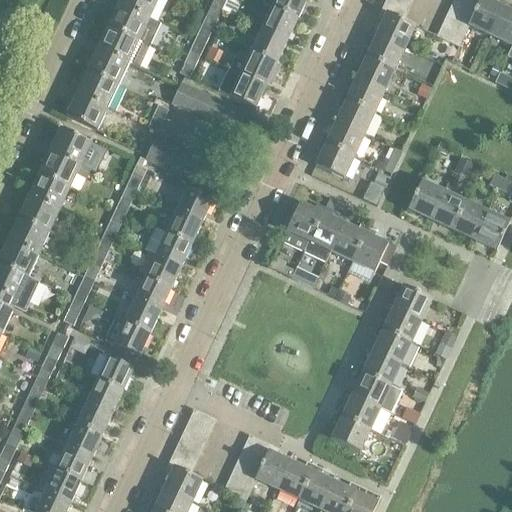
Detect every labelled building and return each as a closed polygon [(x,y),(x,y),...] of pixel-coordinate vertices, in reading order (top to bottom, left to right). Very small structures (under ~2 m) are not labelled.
[(160,0),(122,0),(120,6),(150,21),(160,0)] [(222,13),(227,2),(222,0),(215,0),(212,9),(222,13)] [(265,0),(263,5),(272,10),(297,21),(307,0),(265,0)] [(409,11),(414,0),(413,0),(387,0),(387,1),(409,11)] [(474,15),(479,4),(469,0),(455,0),(453,5),(474,15)] [(491,0),(481,0),(479,4),(474,15),(469,26),(469,27),(491,37),(504,9),(490,3),(491,0)] [(404,22),(409,11),(387,1),(382,12),(404,22)] [(469,26),(474,15),(453,5),(447,16),(469,26)] [(150,21),(120,6),(109,29),(151,48),(161,26),(150,21)] [(217,25),(222,13),(212,9),(206,20),(217,25)] [(511,47),(511,13),(504,9),(491,37),(511,47)] [(272,10),(262,32),(287,44),(297,21),(272,10)] [(415,28),(404,22),(382,12),(378,20),(383,23),(377,36),(405,50),(415,28)] [(464,37),(469,27),(469,26),(447,16),(442,27),(464,37)] [(211,36),(217,25),(206,20),(201,31),(211,36)] [(459,48),(464,37),(442,27),(437,37),(437,38),(459,48)] [(151,48),(109,29),(99,52),(129,66),(140,71),(151,48)] [(206,47),(211,36),(201,31),(196,43),(206,47)] [(262,32),(251,55),(276,67),(287,44),(262,32)] [(405,50),(377,36),(371,50),(365,48),(361,56),(395,71),(405,50)] [(201,58),(206,47),(196,43),(191,54),(201,58)] [(129,66),(99,52),(88,74),(119,88),(129,66)] [(196,69),(201,58),(191,54),(186,64),(196,69)] [(235,60),(229,72),(241,77),(266,89),(269,81),(273,83),(280,69),(276,67),(251,55),(246,66),(235,60)] [(395,71),(361,56),(358,64),(363,66),(356,81),(384,94),(395,71)] [(190,81),(196,69),(186,64),(180,77),(190,81)] [(494,67),(490,76),(496,79),(501,70),(494,67)] [(229,72),(218,95),(230,100),(250,109),(255,112),(266,89),(241,77),(229,72)] [(119,88),(88,74),(78,97),(108,111),(119,88)] [(384,94),(356,81),(349,95),(344,93),(340,101),(374,116),(384,94)] [(182,112),(192,90),(181,85),(171,106),(182,112)] [(421,86),(417,96),(427,100),(431,90),(421,86)] [(193,117),(203,95),(192,90),(182,112),(193,117)] [(204,122),(214,100),(203,95),(193,117),(204,122)] [(108,111),(78,97),(67,119),(98,134),(108,111)] [(214,127),(225,105),(214,100),(204,122),(214,127)] [(374,116),(340,101),(336,109),(342,111),(336,125),(364,138),(374,116)] [(225,132),(236,110),(225,105),(214,127),(225,132)] [(163,122),(168,112),(158,107),(153,118),(163,122)] [(236,137),(247,115),(236,110),(225,132),(236,137)] [(158,134),(163,122),(153,118),(148,130),(158,134)] [(364,138),(336,125),(329,138),(324,136),(320,144),(354,160),(364,138)] [(60,131),(50,153),(80,168),(91,145),(60,131)] [(156,168),(166,146),(155,141),(145,162),(145,163),(156,168)] [(354,160),(320,144),(317,152),(322,154),(315,169),(343,182),(354,160)] [(440,145),(437,152),(445,156),(448,149),(440,145)] [(166,173),(177,151),(166,146),(156,168),(166,173)] [(389,148),(379,171),(391,176),(401,154),(389,148)] [(177,178),(188,156),(177,151),(166,173),(177,178)] [(50,153),(39,176),(70,191),(77,175),(86,179),(90,172),(80,168),(50,153)] [(188,183),(198,161),(188,156),(177,178),(188,183)] [(140,160),(137,167),(142,169),(145,163),(145,162),(140,160)] [(459,160),(453,173),(467,179),(473,166),(459,160)] [(199,188),(209,166),(198,161),(188,183),(199,188)] [(210,193),(220,171),(209,166),(199,188),(210,193)] [(137,167),(132,177),(142,182),(147,171),(142,169),(137,167)] [(378,174),(373,185),(385,190),(390,179),(378,174)] [(495,175),(489,187),(498,192),(503,181),(504,180),(495,175)] [(39,176),(28,199),(59,213),(70,191),(39,176)] [(136,194),(142,182),(132,177),(126,189),(136,194)] [(503,181),(498,192),(507,196),(511,186),(503,181)] [(371,184),(362,201),(376,208),(384,190),(371,184)] [(430,222),(443,194),(421,184),(408,212),(430,222)] [(131,205),(136,194),(126,189),(121,200),(131,205)] [(202,225),(213,202),(188,191),(177,213),(202,225)] [(452,233),(465,204),(443,194),(430,222),(452,233)] [(28,199),(18,221),(49,236),(59,213),(28,199)] [(126,216),(131,205),(121,200),(116,212),(126,216)] [(474,243),(487,215),(465,204),(452,233),(474,243)] [(304,256),(325,211),(317,207),(314,212),(299,205),(281,245),(304,256)] [(326,266),(331,255),(344,227),(331,220),(333,215),(325,211),(304,256),(326,266)] [(121,227),(126,216),(116,212),(111,222),(121,227)] [(192,247),(202,225),(177,213),(167,235),(192,247)] [(496,253),(509,225),(487,215),(474,243),(496,253)] [(18,221),(7,244),(38,258),(49,236),(18,221)] [(115,239),(121,227),(111,222),(105,234),(115,239)] [(352,265),(368,231),(360,227),(357,233),(344,227),(331,255),(352,265)] [(181,270),(192,247),(167,235),(166,236),(156,231),(146,253),(156,258),(181,270)] [(375,234),(368,231),(352,265),(374,275),(387,247),(373,240),(375,234)] [(110,249),(115,239),(105,234),(100,245),(110,249)] [(7,244),(0,259),(0,267),(28,281),(28,279),(38,258),(7,244)] [(105,262),(110,249),(100,245),(94,257),(105,262)] [(100,272),(105,262),(94,257),(90,267),(100,272)] [(170,292),(181,270),(156,258),(145,281),(170,292)] [(274,258),(269,268),(281,274),(286,263),(274,258)] [(0,309),(12,315),(14,310),(25,315),(39,285),(28,279),(28,281),(0,267),(0,309)] [(94,284),(100,272),(90,267),(84,279),(94,284)] [(296,268),(291,279),(313,289),(318,279),(296,268)] [(90,294),(94,284),(84,279),(79,289),(90,294)] [(160,315),(170,292),(145,281),(135,303),(160,315)] [(430,301),(396,285),(392,294),(398,297),(392,310),(420,323),(430,301)] [(83,307),(90,294),(79,289),(73,302),(83,307)] [(338,291),(334,300),(346,306),(351,297),(338,291)] [(79,316),(83,307),(73,302),(69,312),(79,316)] [(149,337),(160,315),(135,303),(124,326),(149,337)] [(89,307),(81,324),(82,325),(99,320),(103,313),(89,307)] [(0,309),(0,335),(2,337),(12,315),(0,309)] [(420,323),(392,310),(385,324),(380,322),(376,330),(409,345),(420,323)] [(73,329),(79,316),(69,312),(63,324),(73,329)] [(138,361),(149,337),(124,326),(114,348),(138,361)] [(409,345),(376,330),(372,338),(378,340),(371,354),(399,367),(409,345)] [(57,336),(52,347),(63,351),(67,341),(57,336)] [(74,340),(69,350),(85,357),(90,347),(74,340)] [(57,362),(63,351),(52,347),(47,358),(57,362)] [(29,350),(25,360),(38,366),(42,356),(29,350)] [(399,367),(371,354),(365,367),(360,365),(356,373),(389,388),(399,367)] [(52,373),(57,362),(47,358),(42,369),(52,373)] [(123,393),(133,371),(107,360),(98,381),(123,393)] [(47,385),(52,373),(42,369),(37,380),(47,385)] [(389,388),(356,373),(352,381),(358,384),(352,397),(380,410),(379,411),(390,416),(400,394),(389,388)] [(42,396),(47,385),(37,380),(32,391),(42,396)] [(112,415),(123,393),(98,381),(87,403),(112,415)] [(417,389),(413,398),(425,404),(429,395),(417,389)] [(36,407),(42,396),(32,391),(26,402),(36,407)] [(380,410),(352,397),(345,411),(339,409),(335,417),(369,432),(379,411),(380,410)] [(31,418),(36,407),(26,402),(21,413),(31,418)] [(102,438),(112,415),(87,403),(77,426),(102,438)] [(407,410),(402,420),(414,427),(419,416),(407,410)] [(215,422),(202,416),(193,412),(188,423),(210,433),(215,422)] [(26,429),(31,418),(21,413),(16,425),(26,429)] [(369,432),(335,417),(332,425),(337,427),(331,441),(359,454),(369,432)] [(205,444),(210,433),(188,423),(183,433),(205,444)] [(400,423),(392,441),(405,447),(413,429),(400,423)] [(20,440),(26,429),(16,425),(11,435),(20,440)] [(91,460),(102,438),(77,426),(66,449),(91,460)] [(384,431),(382,436),(388,440),(391,434),(384,431)] [(200,455),(205,444),(183,433),(178,444),(200,455)] [(15,451),(20,440),(11,435),(5,447),(15,451)] [(265,460),(271,448),(249,438),(243,450),(265,460)] [(195,466),(200,455),(178,444),(173,455),(195,466)] [(10,462),(15,451),(5,447),(0,457),(10,462)] [(277,493),(290,464),(276,458),(279,452),(271,448),(265,460),(260,471),(255,483),(277,493)] [(81,483),(91,460),(66,449),(56,471),(81,483)] [(265,460),(243,450),(238,461),(260,471),(265,460)] [(21,454),(16,463),(30,469),(34,460),(21,454)] [(190,476),(195,466),(173,455),(168,466),(190,476)] [(0,471),(5,473),(10,462),(0,457),(0,471)] [(260,471),(238,461),(233,472),(255,483),(260,471)] [(298,503),(314,468),(306,465),(303,471),(290,464),(277,493),(298,503)] [(202,482),(190,476),(168,466),(164,474),(169,477),(163,491),(191,504),(202,482)] [(318,511),(320,511),(333,485),(319,478),(322,472),(314,468),(298,503),(318,511)] [(70,506),(81,483),(56,471),(45,494),(70,506)] [(250,493),(255,483),(233,472),(228,483),(250,493)] [(11,480),(8,486),(15,489),(18,483),(11,480)] [(250,493),(228,483),(224,493),(223,494),(245,504),(250,493)] [(347,511),(358,489),(350,485),(347,491),(333,485),(320,511),(347,511)] [(366,493),(358,489),(347,511),(374,511),(377,505),(363,499),(366,493)] [(187,511),(191,504),(163,491),(156,505),(151,503),(147,511),(150,511),(187,511)] [(67,511),(70,506),(45,494),(36,511),(67,511)]
